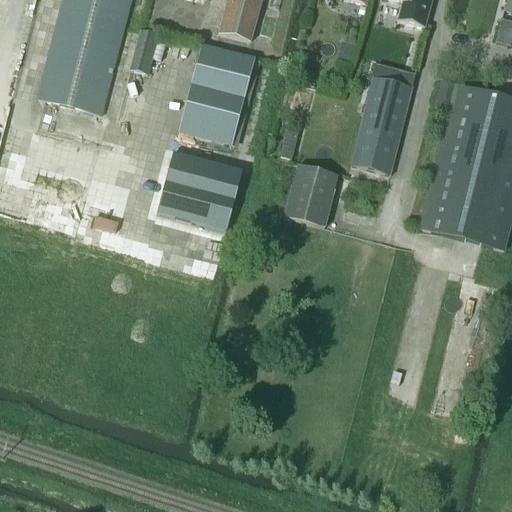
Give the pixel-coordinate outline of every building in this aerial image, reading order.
[(100,120),(130,0),(62,0),(36,104),(100,120)] [(203,11),(213,0),(178,0),(180,5),(203,11)] [(228,0),(219,37),(250,45),(261,0),(228,0)] [(339,0),(339,3),(365,10),(367,0),(339,0)] [(424,32),(431,0),(381,0),(402,5),(397,25),(424,32)] [(148,79),(158,39),(140,35),(130,75),(148,79)] [(200,49),(177,136),(230,149),(253,62),(200,49)] [(337,59),(335,66),(350,70),(352,63),(337,59)] [(372,83),(350,171),(389,181),(411,93),(372,83)] [(502,255),(511,214),(511,103),(440,86),(434,111),(448,115),(418,233),(502,255)] [(286,130),(279,160),(291,163),(298,133),(286,130)] [(172,157),(164,188),(232,206),(241,176),(172,157)] [(283,221),(323,232),(337,180),(297,169),(283,221)] [(164,188),(156,218),(224,237),(232,206),(164,188)]
